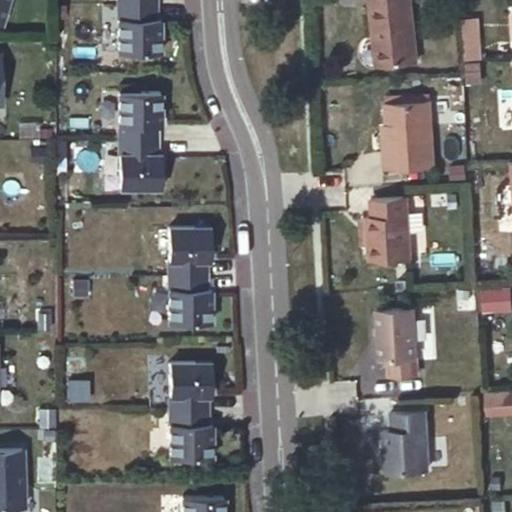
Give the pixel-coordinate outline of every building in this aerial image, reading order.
[(410,0),(367,0),(372,36),(375,36),(378,63),(416,60),(410,0)] [(157,2),(120,3),(120,51),(162,51),(162,32),(158,32),(158,17),(157,2)] [(162,91),(120,91),(120,139),(158,139),(158,124),(158,109),(162,109),(162,91)] [(430,99),(385,102),(386,123),(382,124),(382,140),(432,137),(430,99)] [(158,139),(120,139),(120,187),(161,188),(162,169),(158,169),(158,154),(158,139)] [(27,152),(27,167),(41,167),(41,152),(27,152)] [(411,255),(407,196),(370,198),(371,215),(366,216),(369,258),(411,255)] [(211,224),(169,225),(170,273),(208,272),(208,257),(207,242),(211,242),(211,224)] [(208,272),(170,273),(170,321),(212,321),(212,303),(208,303),(208,288),(208,272)] [(481,289),(482,307),(510,305),(509,288),(481,289)] [(414,306),(377,308),(380,357),(417,355),(414,306)] [(52,309),(34,309),(34,327),(52,327),(52,309)] [(212,359),(171,360),(171,408),(209,408),(209,392),(209,377),(213,377),(212,359)] [(511,389),(485,393),(488,416),(511,413),(511,389)] [(425,407),(390,409),(391,427),(385,427),(387,468),(428,466),(425,407)] [(209,408),(171,408),(171,456),(213,456),(213,438),(209,438),(209,423),(209,408)] [(0,511),(1,511),(1,505),(25,505),(25,447),(0,447),(0,511)] [(225,493),(183,494),(183,511),(221,511),(225,511),(225,493)]
